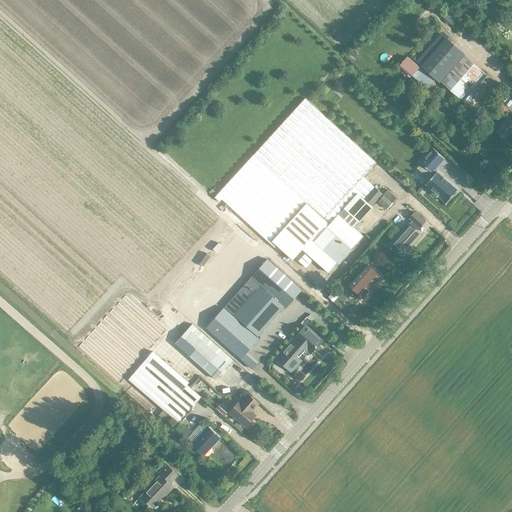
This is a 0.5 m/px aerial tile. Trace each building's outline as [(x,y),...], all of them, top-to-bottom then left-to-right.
[(421,69),(414,77),(427,88),(433,82),(440,88),(443,84),(476,114),(490,98),(489,98),(499,87),(446,39),(448,36),(442,31),(416,62),(424,69),(422,71),(421,69)] [(400,65),(412,75),(419,68),(407,57),(400,65)] [(302,250),(311,240),(311,239),(341,206),(354,192),(352,190),(363,177),(376,163),(305,98),(214,199),(219,203),(221,200),(275,248),(277,246),(293,261),(302,250)] [(497,119),(502,124),(496,131),(505,139),(511,130),(511,122),(507,118),(506,119),(501,115),(497,119)] [(433,148),(420,162),(431,172),(429,174),(430,175),(425,181),(427,182),(425,184),(432,190),(430,191),(436,197),(438,195),(446,203),(457,190),(434,170),(444,158),(433,148)] [(354,192),(341,206),(359,222),(373,207),(371,206),(382,194),(363,177),(352,190),(354,192)] [(391,206),(397,195),(387,188),(380,200),(391,206)] [(311,240),(302,250),(328,273),(338,262),(339,263),(363,237),(354,228),(359,222),(341,206),(311,239),(311,240)] [(393,220),(399,224),(405,216),(399,211),(393,220)] [(421,234),(417,231),(425,221),(415,212),(410,218),(413,221),(410,224),(409,224),(392,243),(403,253),(421,234)] [(223,303),(267,257),(237,230),(193,277),(223,303)] [(267,259),(251,277),(225,307),(258,336),(284,306),(286,308),(302,289),(267,259)] [(369,265),(350,286),(363,297),(382,277),(369,265)] [(345,310),(353,302),(338,288),(330,297),(345,310)] [(206,328),(240,358),(252,369),(259,361),(247,350),(258,338),(223,308),(206,328)] [(293,338),(292,337),(274,357),(291,372),(302,360),(297,356),(304,348),(311,354),(323,340),(306,324),(293,338)] [(175,344),(216,379),(229,364),(188,328),(175,344)] [(179,423),(184,417),(188,420),(193,414),(189,410),(196,403),(192,400),(195,396),(162,368),(159,371),(145,360),(129,379),(179,423)] [(249,394),(241,402),(240,400),(230,412),(246,426),(256,415),(252,411),(259,403),(249,394)] [(189,435),(193,430),(185,424),(181,429),(189,435)] [(203,454),(204,453),(219,438),(207,427),(192,443),(203,454)] [(177,475),(166,464),(158,473),(160,475),(140,496),(153,509),(173,487),(169,483),(177,475)]
